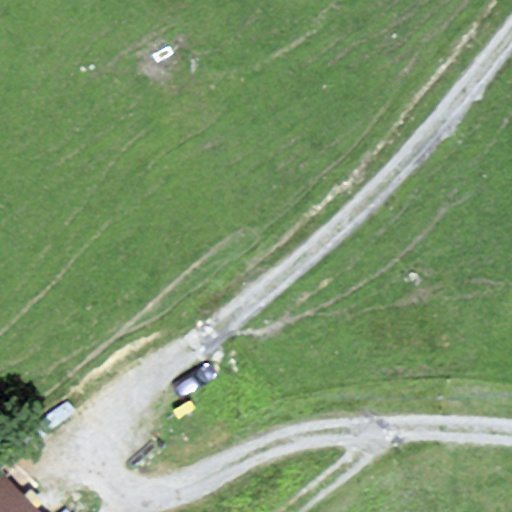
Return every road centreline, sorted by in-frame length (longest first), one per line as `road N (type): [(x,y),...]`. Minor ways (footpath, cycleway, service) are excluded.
road 1 (track): [(113,511),(81,479),(86,421),(335,221),(511,31)]
road 2 (track): [(511,437),(470,429),(323,430),(140,511)]
